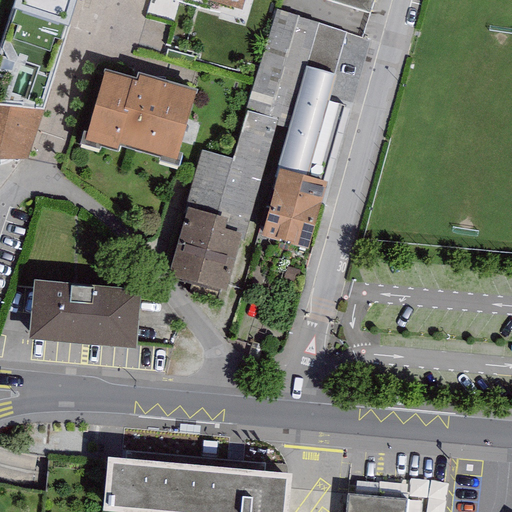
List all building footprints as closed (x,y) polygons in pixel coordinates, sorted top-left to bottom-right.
[(13,0),(0,41),(0,104),(43,110),(76,0),(13,0)] [(243,0),(213,0),(241,8),(243,0)] [(325,0),(369,13),(372,0),(325,0)] [(276,10),(247,109),(276,117),(275,124),(286,127),(275,164),(279,166),(324,179),(345,105),(327,100),(347,31),(276,10)] [(135,80),(105,71),(87,133),(83,132),(79,144),(100,150),(101,148),(118,152),(120,146),(161,157),(160,162),(179,167),(183,155),(179,154),(197,90),(137,73),(135,80)] [(43,110),(0,104),(0,160),(27,160),(43,110)] [(276,117),(247,109),(233,156),(202,148),(187,205),(226,216),(223,226),(240,231),(238,237),(243,239),(275,124),(276,117)] [(279,166),(261,232),(308,245),(326,179),(324,179),(279,166)] [(226,216),(187,205),(167,276),(223,291),(238,237),(240,231),(223,226),(226,216)] [(34,280),(28,340),(136,349),(141,289),(34,280)] [(107,452),(102,506),(150,511),(166,511),(286,511),(290,469),(264,466),(107,452)] [(414,511),(415,505),(350,501),(348,511),(414,511)]
